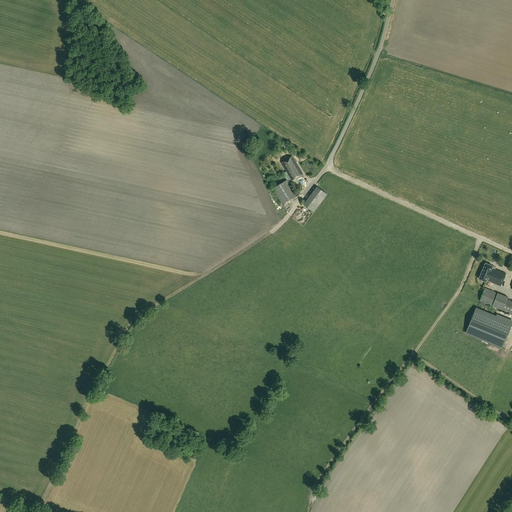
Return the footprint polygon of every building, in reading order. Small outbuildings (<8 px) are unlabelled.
[(292,180),(303,173),(293,156),(282,163),(292,180)] [(296,196),(287,180),(273,188),(282,204),(296,196)] [(304,204),(314,212),(327,194),(317,186),(304,204)] [(486,282),(487,280),(501,286),(506,274),(495,269),(496,267),(486,263),(479,279),(486,282)] [(496,293),(485,288),(480,301),(491,306),(496,293)] [(492,306),(511,314),(511,300),(507,299),(508,297),(498,293),(492,306)] [(466,333),(502,348),(511,323),(511,320),(497,314),(496,316),(476,308),(466,333)]
